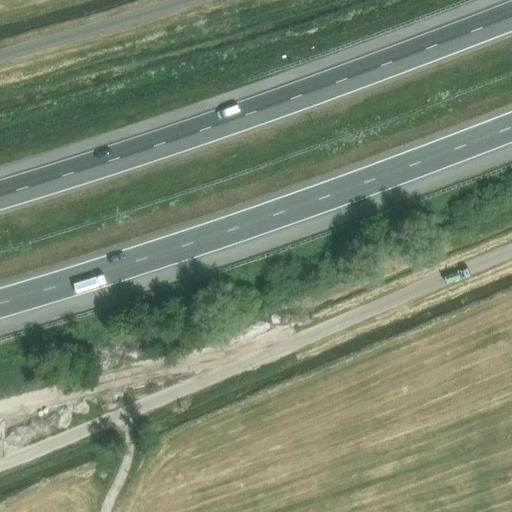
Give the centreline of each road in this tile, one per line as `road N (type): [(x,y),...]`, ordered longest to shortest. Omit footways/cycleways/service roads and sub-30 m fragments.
road 1 (unclassified): [(0,465),(146,402),(167,383),(170,365),(284,342),(511,248)]
road 2 (motorway): [(511,15),(201,131),(0,194)]
road 3 (motorway): [(0,303),(511,126)]
road 4 (unclassified): [(0,54),(183,0)]
